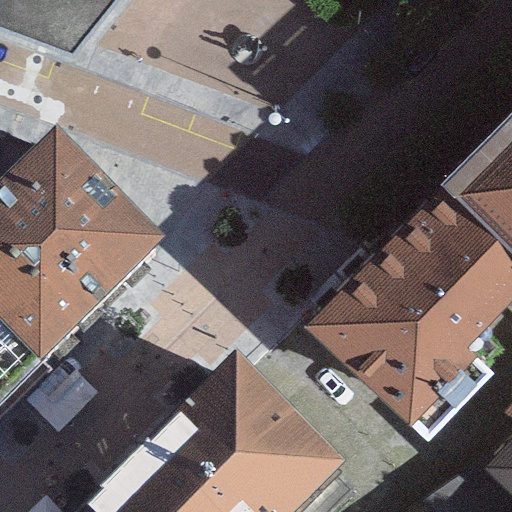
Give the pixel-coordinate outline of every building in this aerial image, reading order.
[(18,0),(70,20),(86,0),(18,0)] [(511,112),(441,183),(449,190),(511,253),(511,112)] [(0,187),(0,422),(47,372),(41,366),(164,242),(56,133),(0,187)] [(511,253),(449,190),(378,259),(465,348),(511,302),(511,253)] [(378,259),(307,325),(422,444),(492,377),(477,360),(465,348),(378,259)] [(291,511),(341,461),(235,357),(84,509),(86,511),(291,511)] [(511,511),(511,413),(481,444),(487,449),(419,492),(426,494),(439,511),(511,511)] [(401,511),(439,511),(426,494),(401,511)]
